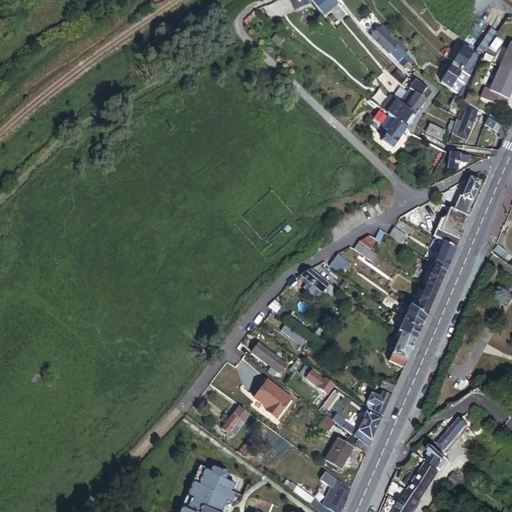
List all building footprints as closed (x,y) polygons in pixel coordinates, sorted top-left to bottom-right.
[(309,5),(306,0),(289,0),(296,12),(309,5)] [(334,0),(312,0),(311,1),(324,17),(339,5),(334,0)] [(382,27),(371,39),(404,70),(405,68),(410,73),(413,70),(410,68),(403,61),(406,58),(407,57),(387,38),(390,35),(382,27)] [(481,56),(483,56),(497,35),(490,31),(476,52),(478,53),(481,56)] [(511,80),(511,47),(500,74),(511,80)] [(473,79),(480,59),(476,57),(463,49),(451,66),(465,74),(473,79)] [(413,64),(406,58),(403,61),(410,68),(413,64)] [(454,93),(465,74),(451,66),(440,84),(454,93)] [(465,74),(454,93),(456,94),(462,85),(465,87),(466,85),(469,87),(473,79),(465,74)] [(506,111),(511,95),(511,80),(500,74),(491,95),(488,93),(484,103),(506,111)] [(426,102),(432,93),(415,82),(410,91),(426,102)] [(407,94),(399,88),(392,98),(401,104),(407,94)] [(415,117),(426,102),(410,91),(407,94),(401,104),(399,106),(415,117)] [(461,92),(457,98),(463,101),(466,95),(461,92)] [(449,107),(461,113),(465,103),(454,97),(449,107)] [(397,122),(407,129),(415,117),(399,106),(396,104),(388,116),(397,122)] [(468,111),(458,137),(467,140),(477,115),(468,111)] [(374,126),(383,113),(381,112),(371,126),(386,137),(387,136),(388,135),(374,126)] [(388,135),(397,122),(388,116),(383,113),(374,126),(388,135)] [(448,133),(453,135),(459,118),(454,116),(448,133)] [(511,127),(490,117),(485,127),(506,137),(511,127)] [(393,150),(407,129),(397,122),(388,135),(387,136),(386,137),(383,142),(393,150)] [(447,132),(432,125),(428,133),(443,140),(447,132)] [(459,156),(450,155),(448,171),(458,172),(458,165),(459,156)] [(468,157),(459,156),(458,165),(467,166),(468,157)] [(467,216),(481,184),(471,180),(463,198),(461,197),(454,211),(467,216)] [(457,249),(470,218),(467,216),(454,211),(451,209),(446,220),(441,231),(437,229),(434,237),(444,242),(457,249)] [(437,229),(441,231),(446,220),(442,219),(437,229)] [(394,229),(390,237),(402,245),(407,237),(394,229)] [(380,243),(385,233),(380,230),(379,231),(375,239),(375,240),(380,243)] [(375,240),(375,239),(370,236),(360,243),(370,250),(375,240)] [(446,273),(457,249),(444,242),(434,266),(446,273)] [(370,250),(360,243),(355,250),(374,263),(379,256),(370,250)] [(499,246),(495,252),(505,259),(509,254),(499,246)] [(339,255),(331,267),(342,276),(351,264),(339,255)] [(312,270),(322,278),(329,269),(323,263),(312,270)] [(436,296),(446,273),(434,266),(432,264),(429,273),(431,274),(427,282),(429,283),(426,289),(436,296)] [(322,278),(312,270),(300,276),(322,294),(324,293),(329,297),(335,288),(322,278)] [(426,319),(436,296),(426,289),(424,295),(422,294),(418,304),(419,304),(416,311),(426,319)] [(351,307),(355,302),(350,298),(347,303),(351,307)] [(274,301),(269,308),(277,314),(282,308),(274,301)] [(421,331),(426,319),(416,311),(410,307),(404,321),(421,331)] [(416,341),(421,331),(404,321),(398,333),(402,334),(416,341)] [(307,339),(287,325),(281,332),(301,347),(307,339)] [(404,370),(416,341),(402,334),(389,363),(404,370)] [(242,343),(237,350),(249,359),(253,354),(254,352),(242,343)] [(281,375),(288,366),(260,345),(254,352),(253,354),(273,369),(269,374),(275,378),(278,373),(281,375)] [(273,369),(253,354),(249,359),(269,374),(273,369)] [(305,363),(299,359),(281,382),(286,387),(304,364),(305,363)] [(309,368),(304,364),(286,387),(291,391),(309,368)] [(312,373),(306,380),(328,396),(334,387),(325,381),(324,382),(319,378),(312,373)] [(293,400),(267,381),(254,398),(268,409),(266,411),(278,420),(293,400)] [(393,394),(395,388),(383,383),(380,389),(393,394)] [(382,418),(391,397),(382,393),(380,398),(371,394),(367,404),(368,405),(376,408),(373,414),(382,418)] [(376,408),(368,405),(367,409),(373,414),(376,408)] [(232,437),(249,414),(240,407),(223,429),(232,437)] [(327,418),(331,421),(335,416),(326,410),(323,414),(327,418)] [(369,448),(381,420),(366,413),(357,432),(353,437),(358,441),(369,448)] [(200,415),(196,419),(202,424),(205,420),(200,415)] [(337,417),(333,422),(342,429),(346,424),(337,417)] [(439,447),(445,452),(462,431),(467,427),(462,421),(463,419),(462,417),(451,431),(439,447)] [(331,421),(327,418),(320,426),(344,444),(344,443),(350,435),(342,429),(333,422),(331,421)] [(357,432),(346,424),(342,429),(350,435),(353,437),(357,432)] [(500,448),(491,438),(479,450),(488,459),(500,448)] [(365,457),(369,448),(358,441),(354,446),(356,450),(365,457)] [(340,471),(353,448),(344,443),(344,444),(343,445),(338,442),(326,462),(340,471)] [(448,461),(434,447),(425,461),(441,472),(448,461)] [(468,449),(454,467),(463,474),(478,457),(468,449)] [(421,501),(439,473),(426,465),(409,493),(421,501)] [(232,493),(236,485),(226,481),(228,475),(212,467),(210,472),(204,470),(198,484),(193,482),(191,486),(193,487),(212,500),(224,507),(229,511),(236,494),(232,493)] [(198,484),(204,470),(199,467),(193,482),(198,484)] [(330,490),(335,481),(326,475),(320,483),(330,490)] [(465,483),(453,476),(448,484),(460,492),(465,483)] [(317,511),(341,511),(350,492),(335,481),(330,490),(325,501),(331,506),(328,511),(315,502),(311,507),(314,510),(317,511)] [(413,511),(421,501),(409,493),(392,482),(386,496),(400,506),(395,511),(413,511)] [(206,511),(212,500),(193,487),(191,486),(186,498),(188,499),(184,509),(181,508),(179,511),(206,511)] [(292,494),(311,507),(315,502),(296,488),(292,494)] [(260,490),(259,511),(268,511),(269,490),(260,490)] [(438,498),(428,511),(448,511),(452,507),(438,498)] [(228,511),(229,511),(224,507),(212,500),(206,511),(228,511)]
